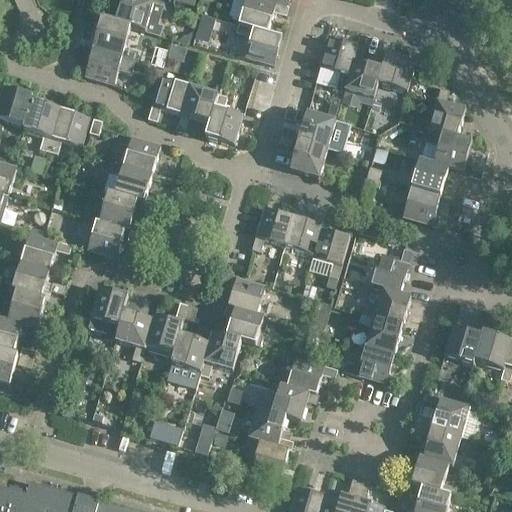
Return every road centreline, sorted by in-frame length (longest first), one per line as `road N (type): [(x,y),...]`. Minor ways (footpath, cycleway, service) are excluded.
road 1 (residential): [(244,172),(259,157),(300,19),(332,5),(438,33)]
road 2 (residential): [(463,293),(506,151),(438,33)]
road 3 (residential): [(244,172),(139,134),(108,99),(0,72)]
road 4 (unclassified): [(222,511),(0,449)]
road 5 (residential): [(353,437),(396,446),(441,289),(463,293)]
road 6 (residential): [(177,269),(223,246),(244,172)]
